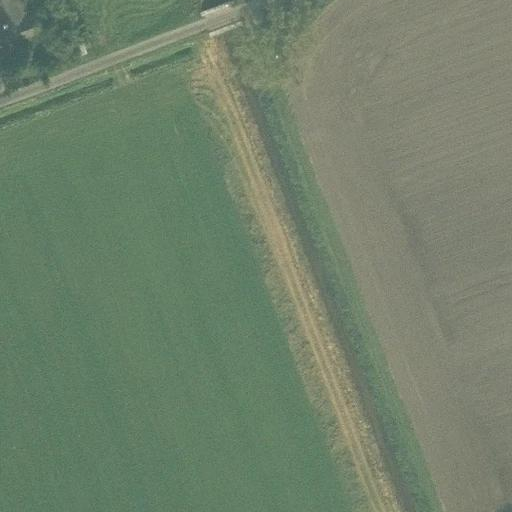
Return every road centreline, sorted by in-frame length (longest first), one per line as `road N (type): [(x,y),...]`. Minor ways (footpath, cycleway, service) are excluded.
road 1 (track): [(243,8),(436,511)]
road 2 (track): [(0,97),(267,0)]
